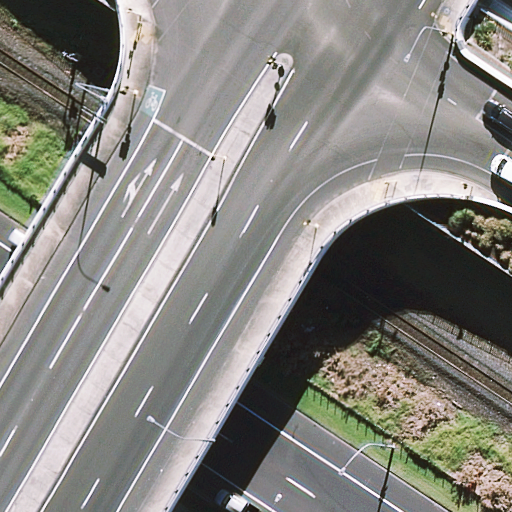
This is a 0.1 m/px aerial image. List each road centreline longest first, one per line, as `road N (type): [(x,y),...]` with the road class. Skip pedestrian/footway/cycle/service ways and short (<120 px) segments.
road 1 (tertiary): [(0,467),(290,0)]
road 2 (tertiary): [(373,51),(91,511)]
road 3 (residential): [(331,511),(0,290)]
road 4 (motorway): [(511,135),(373,51)]
